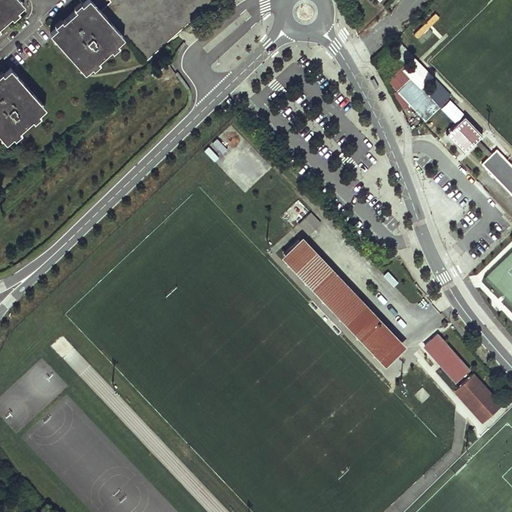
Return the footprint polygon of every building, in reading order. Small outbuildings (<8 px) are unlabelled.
[(0,0),(0,20),(22,0),(0,0)] [(122,36),(91,0),(82,0),(48,31),(83,70),(122,36)] [(455,0),(439,16),(449,27),(474,2),(472,0),(455,0)] [(43,104),(9,64),(0,72),(0,133),(4,138),(43,104)] [(421,88),(401,66),(387,80),(398,91),(394,93),(407,115),(416,110),(421,116),(435,102),(421,88)] [(485,134),(468,116),(449,135),(467,152),(485,134)] [(210,145),(222,155),(228,148),(216,137),(210,145)] [(208,145),(204,149),(214,160),(219,155),(208,145)] [(511,162),(499,149),(485,163),(511,190),(511,162)] [(319,222),(310,212),(298,223),(308,233),(319,222)] [(406,347),(301,237),(280,257),(385,367),(406,347)] [(393,285),(398,281),(388,270),(383,275),(393,285)] [(470,369),(437,333),(422,346),(455,383),(470,369)] [(502,404),(473,373),(453,391),(482,422),(502,404)] [(422,403),(430,396),(422,388),(414,395),(422,403)]
